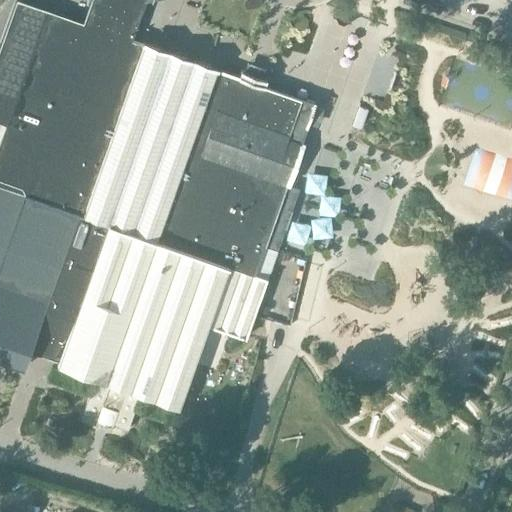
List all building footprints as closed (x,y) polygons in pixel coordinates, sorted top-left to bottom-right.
[(145,0),(90,0),(83,23),(17,0),(16,0),(0,45),(0,101),(13,106),(7,122),(0,119),(0,359),(23,368),(29,351),(58,361),(57,365),(96,379),(84,413),(106,421),(130,429),(142,395),(178,408),(208,323),(244,336),(265,278),(252,274),(285,182),(287,183),(300,144),(287,139),(301,100),(250,82),(132,40),(145,0)] [(338,291),(374,301),(381,276),(383,276),(393,242),(355,231),(338,291)] [(279,395),(310,404),(315,389),(284,380),(279,395)] [(348,399),(344,415),(366,420),(370,405),(348,399)] [(418,435),(422,420),(389,412),(385,427),(418,435)] [(450,445),(454,432),(441,427),(436,441),(450,445)] [(321,443),(357,450),(360,435),(324,429),(321,443)] [(375,456),(406,465),(410,453),(378,443),(375,456)] [(56,511),(68,511),(74,495),(35,481),(28,502),(56,511)]
